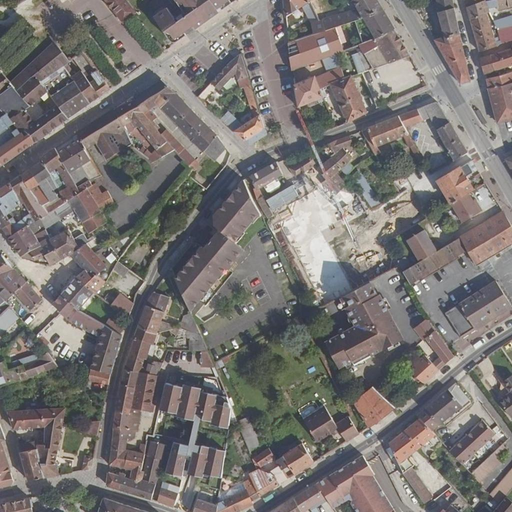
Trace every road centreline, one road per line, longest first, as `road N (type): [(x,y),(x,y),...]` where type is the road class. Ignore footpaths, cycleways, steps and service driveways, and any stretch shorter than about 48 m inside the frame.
road 1 (residential): [(92,485),(140,297),(160,259),(249,160)]
road 2 (residential): [(257,511),(382,433),(511,331)]
road 3 (residential): [(158,68),(0,179)]
road 4 (residential): [(294,144),(449,89)]
road 5 (residential): [(294,144),(255,2)]
road 6 (residential): [(158,68),(249,160)]
